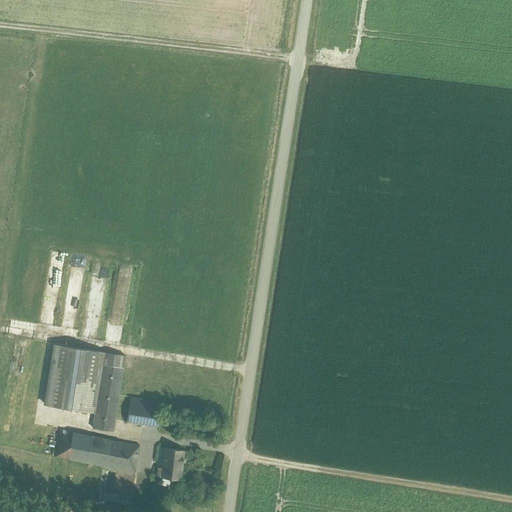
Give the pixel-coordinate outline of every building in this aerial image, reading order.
[(54,345),(45,409),(94,416),(92,428),(113,431),(123,368),(125,356),(104,353),(54,345)] [(159,427),(162,410),(129,405),(126,422),(159,427)] [(14,422),(14,437),(25,438),(25,422),(14,422)] [(139,445),(60,430),(55,457),(133,472),(139,445)] [(184,450),(164,448),(162,468),(157,467),(156,477),(180,480),(184,450)] [(102,493),(100,504),(128,508),(130,497),(102,493)]
